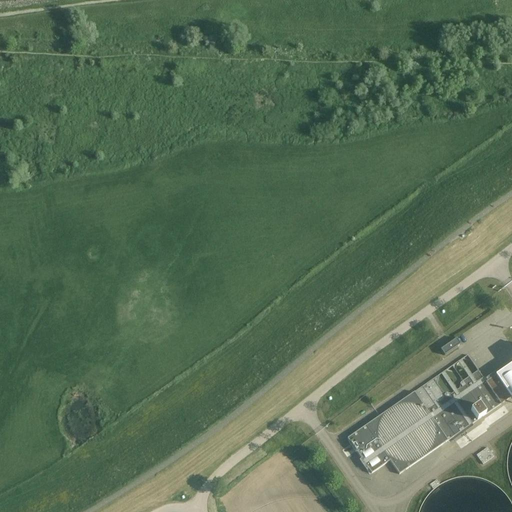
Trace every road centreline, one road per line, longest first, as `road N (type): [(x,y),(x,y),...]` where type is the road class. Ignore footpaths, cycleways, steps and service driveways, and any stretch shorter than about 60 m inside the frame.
road 1 (track): [(511,58),(0,41)]
road 2 (unclassified): [(511,251),(223,467),(196,511)]
